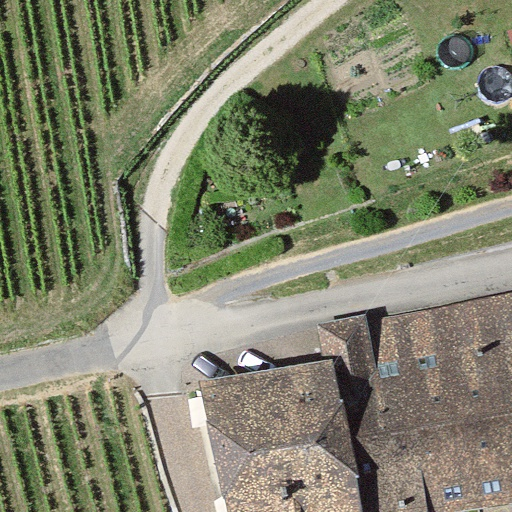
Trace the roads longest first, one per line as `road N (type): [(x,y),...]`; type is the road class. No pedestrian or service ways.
road 1 (track): [(337,0),(190,129),(154,225),(142,336)]
road 2 (track): [(511,204),(275,273),(142,336)]
road 3 (track): [(511,268),(142,336)]
road 4 (residential): [(0,371),(142,336)]
